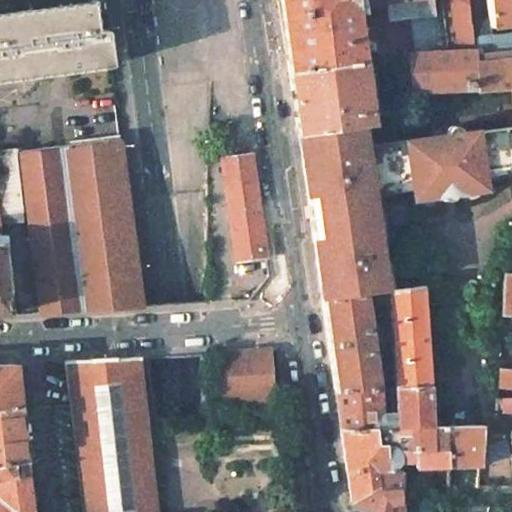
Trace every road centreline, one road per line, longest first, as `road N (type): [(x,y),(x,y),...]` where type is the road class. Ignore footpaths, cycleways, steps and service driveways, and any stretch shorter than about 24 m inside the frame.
road 1 (tertiary): [(182,511),(176,354),(137,0)]
road 2 (residential): [(299,322),(254,0)]
road 3 (residential): [(37,339),(299,322)]
road 4 (residential): [(330,511),(299,322)]
road 5 (residential): [(37,339),(57,511)]
